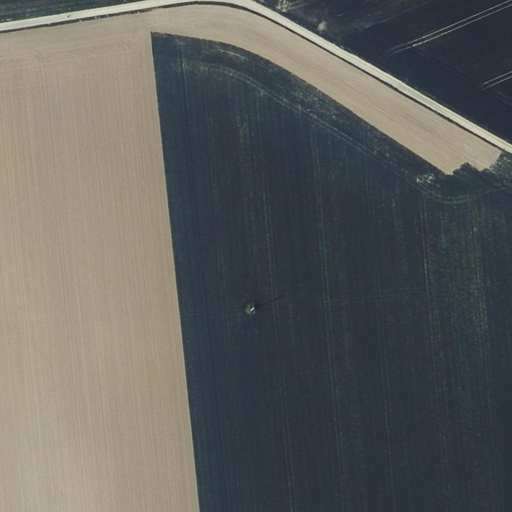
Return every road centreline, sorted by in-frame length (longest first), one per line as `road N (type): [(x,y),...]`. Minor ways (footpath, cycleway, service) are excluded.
road 1 (unclassified): [(235,0),(511,150)]
road 2 (residential): [(0,27),(170,0)]
